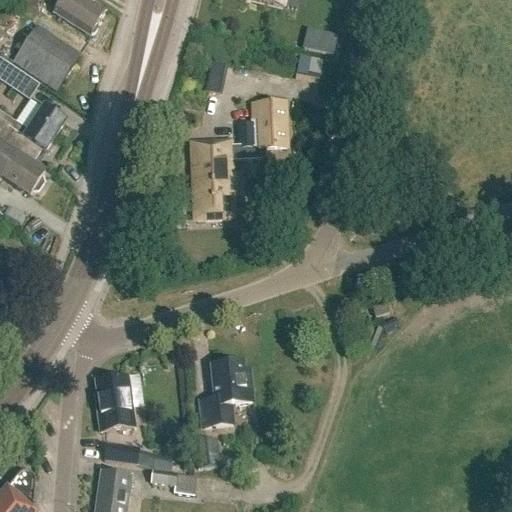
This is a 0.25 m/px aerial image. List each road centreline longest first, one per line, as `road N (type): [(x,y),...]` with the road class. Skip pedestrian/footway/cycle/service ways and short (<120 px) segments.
road 1 (secondary): [(65,314),(112,190),(160,0)]
road 2 (residential): [(320,274),(378,0)]
road 3 (unclassified): [(99,340),(320,274)]
road 4 (unclassified): [(511,210),(320,274)]
road 5 (residential): [(60,511),(71,389),(99,340)]
